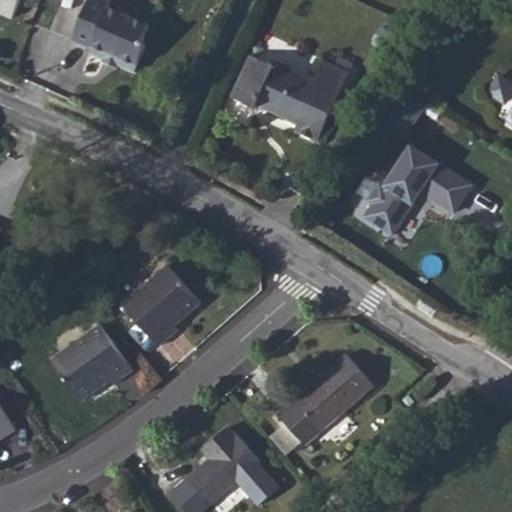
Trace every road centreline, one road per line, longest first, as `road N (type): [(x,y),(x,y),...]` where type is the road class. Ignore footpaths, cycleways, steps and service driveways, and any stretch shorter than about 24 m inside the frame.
road 1 (residential): [(0,501),(166,409),(318,270)]
road 2 (residential): [(0,104),(136,163),(318,270)]
road 3 (track): [(349,511),(484,370)]
road 4 (residential): [(318,270),(484,370)]
